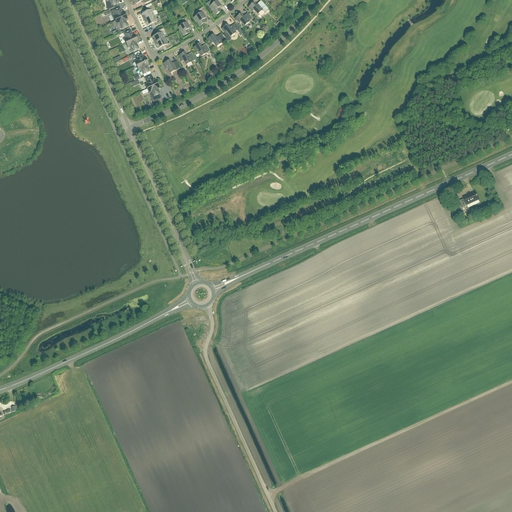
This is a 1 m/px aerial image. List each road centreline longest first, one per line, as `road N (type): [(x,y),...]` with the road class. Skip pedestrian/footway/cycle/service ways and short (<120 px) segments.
road 1 (tertiary): [(229,282),(511,154)]
road 2 (track): [(511,381),(267,494)]
road 3 (unclassified): [(129,127),(219,86),(318,0)]
road 4 (unclassified): [(207,306),(206,360),(275,511)]
road 5 (tertiary): [(171,310),(0,390)]
road 6 (unclassified): [(123,130),(193,286)]
road 7 (unclassified): [(201,282),(129,127)]
road 8 (unclassified): [(64,0),(123,130)]
road 9 (unclassified): [(129,127),(71,0)]
